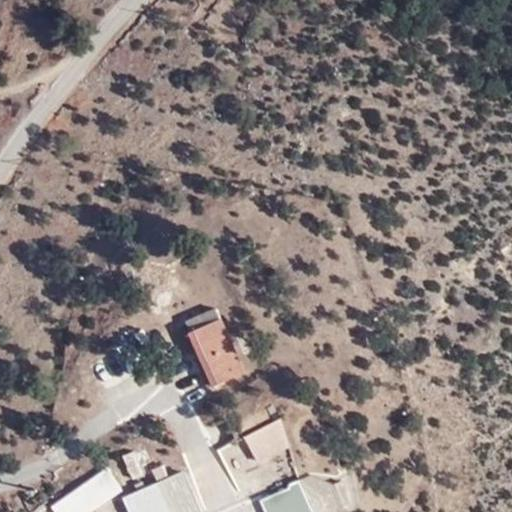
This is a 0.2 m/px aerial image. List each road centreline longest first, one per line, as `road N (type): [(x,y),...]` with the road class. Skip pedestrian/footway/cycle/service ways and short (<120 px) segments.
road 1 (unclassified): [(0,477),(59,456),(138,403),(177,410),(227,511)]
road 2 (unclassified): [(135,0),(75,65),(0,178)]
